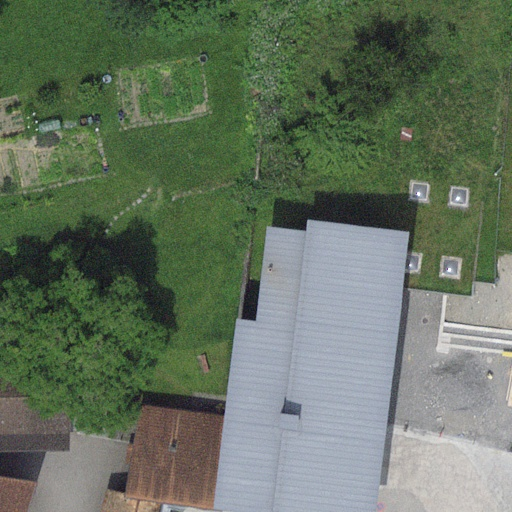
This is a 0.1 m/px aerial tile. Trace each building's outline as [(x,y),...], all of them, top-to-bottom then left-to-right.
[(403,232),(396,288),(472,297),(485,189),(409,180),(403,232)] [(302,231),(264,227),(249,321),(231,318),(216,419),(207,508),(159,503),(157,511),(368,511),(396,288),(403,232),(304,220),(302,231)] [(0,451),(65,450),(64,354),(14,355),(14,333),(0,333),(0,451)] [(137,406),(120,494),(159,503),(207,508),(216,419),(137,406)] [(0,511),(23,511),(32,486),(0,480),(0,511)] [(157,511),(159,503),(120,494),(104,490),(98,511),(157,511)]
